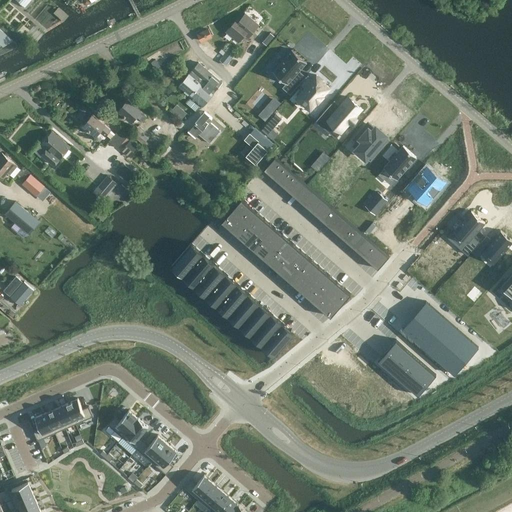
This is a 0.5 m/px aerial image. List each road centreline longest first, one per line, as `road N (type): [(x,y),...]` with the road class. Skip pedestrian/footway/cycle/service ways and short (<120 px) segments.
road 1 (residential): [(0,415),(105,369),(203,446)]
road 2 (unclassified): [(511,398),(370,470),(322,466),(297,448)]
road 3 (unclassified): [(197,367),(163,341),(115,334),(0,378)]
road 4 (unclassified): [(0,93),(193,0)]
road 5 (unclassified): [(340,0),(466,109)]
road 6 (unclassified): [(258,185),(376,291)]
road 7 (unclassified): [(472,176),(376,291)]
road 8 (unclassified): [(217,237),(325,335)]
